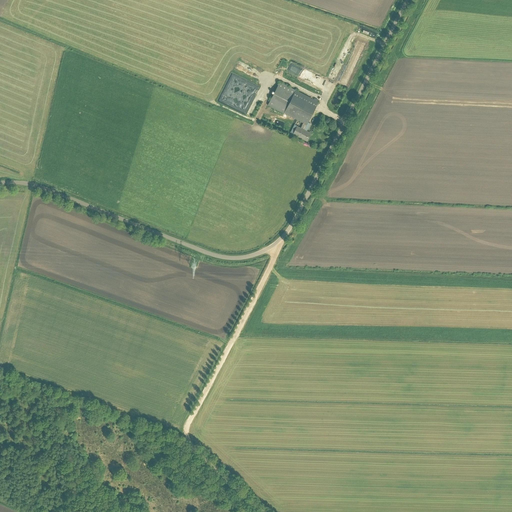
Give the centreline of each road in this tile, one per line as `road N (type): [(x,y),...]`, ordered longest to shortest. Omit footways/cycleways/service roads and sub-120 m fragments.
road 1 (unclassified): [(0,182),(38,185),(219,256),(270,247),(290,226),(406,0)]
road 2 (track): [(277,242),(186,431),(263,511)]
